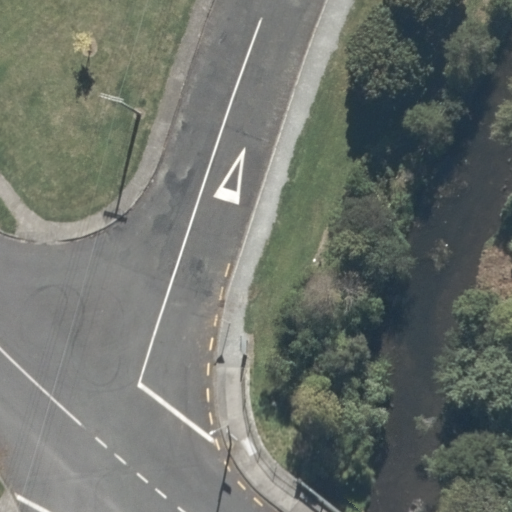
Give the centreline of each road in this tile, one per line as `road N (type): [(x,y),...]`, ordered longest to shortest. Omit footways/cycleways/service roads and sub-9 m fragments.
road 1 (residential): [(116,457),(268,0)]
road 2 (residential): [(0,348),(116,457)]
